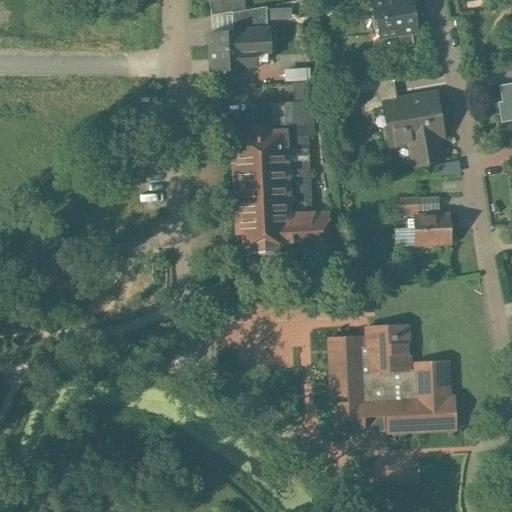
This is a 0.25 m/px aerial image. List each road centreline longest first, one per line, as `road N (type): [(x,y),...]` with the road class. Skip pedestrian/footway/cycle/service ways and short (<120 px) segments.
road 1 (residential): [(177,65),(190,327),(212,373),(357,495),(364,511)]
road 2 (residential): [(511,415),(437,0)]
road 3 (track): [(190,327),(0,337)]
road 4 (residential): [(177,65),(0,63)]
